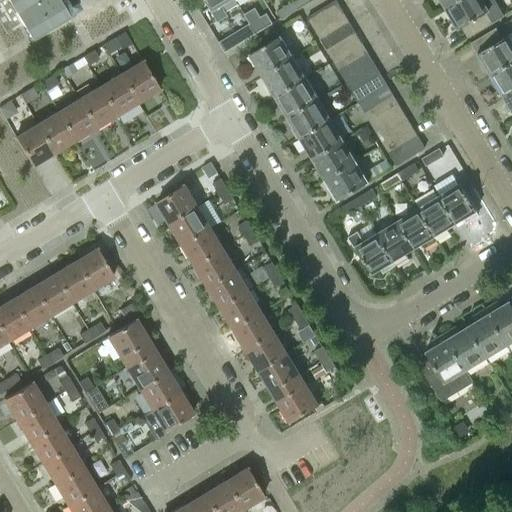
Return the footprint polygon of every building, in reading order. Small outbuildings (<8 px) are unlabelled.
[(0,0),(0,24),(6,34),(22,25),(29,37),(71,12),(70,11),(78,6),(74,0),(70,0),(66,3),(64,1),(59,4),(56,0),(0,0)] [(230,0),(206,0),(208,3),(207,4),(217,21),(227,15),(221,6),(230,0)] [(297,9),(312,0),(296,0),(293,2),(297,9)] [(321,24),(342,11),(336,0),(315,13),(321,24)] [(439,0),(444,8),(458,0),(439,0)] [(494,0),(458,0),(444,8),(457,30),(461,27),(468,38),(504,16),(494,0)] [(297,9),(293,2),(277,12),(281,19),(297,9)] [(321,24),(314,29),(320,39),(349,22),(342,11),(321,24)] [(321,24),(315,13),(307,18),(314,29),(321,24)] [(266,14),(250,25),(256,34),(272,23),(266,14)] [(349,22),(320,39),(326,49),(334,45),(355,32),(349,22)] [(250,25),(244,28),(250,37),(256,34),(250,25)] [(496,29),(471,43),(477,54),(490,75),(511,61),(511,33),(509,36),(508,35),(502,39),(496,29)] [(361,43),(355,32),(334,45),(340,55),(361,43)] [(238,44),(232,35),(219,43),(225,52),(238,44)] [(262,76),(294,57),(281,36),(249,55),(262,76)] [(115,38),(104,44),(108,51),(119,45),(115,38)] [(367,53),(361,43),(340,55),(346,66),(367,53)] [(333,60),(340,55),(334,45),(326,49),(333,60)] [(93,51),(82,57),(87,64),(97,58),(93,51)] [(374,64),(367,53),(346,66),(339,70),(345,81),(374,64)] [(339,70),(346,66),(340,55),(333,60),(339,70)] [(294,57),(262,76),(275,97),(306,78),(294,57)] [(120,74),(137,102),(159,89),(141,61),(120,74)] [(511,61),(490,75),(502,96),(511,90),(511,61)] [(71,64),(61,70),(65,77),(76,71),(71,64)] [(359,87),(380,74),(374,64),(345,81),(351,91),(359,87)] [(137,102),(120,74),(99,86),(116,115),(137,102)] [(365,97),(386,85),(380,74),(359,87),(365,97)] [(58,83),(52,75),(40,82),(45,91),(58,83)] [(306,78),(275,97),(287,118),(319,99),(306,78)] [(372,108),(393,95),(386,85),(365,97),(372,108)] [(116,115),(99,86),(78,99),(95,127),(116,115)] [(37,96),(32,87),(20,94),(25,103),(37,96)] [(359,87),(351,91),(358,102),(365,97),(359,87)] [(511,90),(502,96),(511,112),(511,90)] [(372,108),(364,112),(370,123),(399,106),(393,95),(372,108)] [(365,97),(358,102),(364,112),(372,108),(365,97)] [(95,127),(78,99),(57,112),(74,140),(95,127)] [(319,99),(287,118),(300,139),(331,120),(319,99)] [(9,102),(0,107),(0,108),(5,118),(12,114),(14,109),(9,102)] [(384,129),(405,116),(399,106),(370,123),(377,133),(384,129)] [(36,124),(53,153),(74,140),(57,112),(36,124)] [(391,139),(411,126),(405,116),(384,129),(391,139)] [(331,120),(300,139),(312,159),(344,140),(331,120)] [(53,153),(36,124),(14,137),(32,166),(53,153)] [(397,149),(418,137),(411,126),(391,139),(397,149)] [(384,129),(377,133),(383,144),(391,139),(384,129)] [(397,149),(389,154),(396,165),(425,148),(418,137),(397,149)] [(391,139),(383,144),(389,154),(397,149),(391,139)] [(312,159),(324,180),(356,161),(344,140),(312,159)] [(439,149),(422,159),(426,166),(443,155),(439,149)] [(356,161),(324,180),(337,201),(369,182),(356,161)] [(397,174),(401,181),(418,171),(414,164),(397,174)] [(384,191),(401,181),(397,174),(380,184),(384,191)] [(212,183),(218,194),(227,188),(221,178),(212,183)] [(460,183),(438,196),(455,224),(465,218),(467,222),(478,215),(476,212),(477,211),(460,183)] [(170,223),(198,206),(185,185),(157,202),(170,223)] [(227,188),(218,194),(225,204),(233,199),(227,188)] [(372,189),(355,199),(359,206),(376,196),(372,189)] [(447,229),(455,224),(438,196),(418,208),(437,240),(449,232),(447,229)] [(343,216),(359,206),(355,199),(339,209),(343,216)] [(198,206),(170,223),(182,245),(211,227),(198,206)] [(424,247),(437,240),(418,208),(397,221),(414,249),(422,244),(424,247)] [(238,225),(244,236),(252,231),(246,220),(238,225)] [(406,254),(414,249),(397,221),(376,234),(395,265),(408,258),(406,254)] [(211,227),(182,245),(195,265),(223,248),(211,227)] [(252,231),(244,236),(250,246),(259,241),(252,231)] [(395,265),(376,234),(364,241),(358,232),(348,238),(358,255),(360,254),(372,275),(381,269),(383,273),(395,265)] [(74,261),(91,289),(112,276),(95,248),(74,261)] [(208,286),(236,269),(223,248),(195,265),(208,286)] [(74,261),(53,274),(70,302),(91,289),(74,261)] [(263,267),(269,278),(278,272),(272,262),(263,267)] [(220,307),(249,290),(236,269),(208,286),(220,307)] [(278,272),(269,278),(275,288),(284,283),(278,272)] [(32,286),(49,315),(70,302),(53,274),(32,286)] [(11,299),(28,327),(49,315),(32,286),(11,299)] [(233,328),(261,311),(249,290),(220,307),(233,328)] [(0,305),(0,328),(7,340),(28,327),(11,299),(0,305)] [(485,308),(507,345),(511,342),(511,305),(509,301),(497,308),(494,303),(485,308)] [(119,310),(124,318),(134,312),(129,304),(119,310)] [(289,309),(295,320),(303,315),(297,304),(289,309)] [(487,358),(507,345),(485,308),(476,314),(479,319),(467,326),(487,358)] [(233,328),(246,349),(274,332),(261,311),(233,328)] [(310,325),(303,315),(295,320),(301,330),(310,325)] [(106,336),(125,367),(153,350),(135,319),(106,336)] [(99,322),(89,328),(94,337),(104,331),(99,322)] [(466,371),(466,370),(487,358),(467,326),(455,333),(452,328),(443,333),(466,371)] [(94,337),(89,328),(78,335),(84,343),(94,337)] [(259,370),(287,353),(274,332),(246,349),(259,370)] [(473,381),(466,370),(466,371),(443,333),(435,339),(438,344),(425,351),(429,358),(419,364),(441,400),(473,381)] [(314,337),(308,341),(311,346),(317,342),(314,337)] [(314,351),(320,362),(329,356),(322,346),(314,351)] [(57,348),(46,354),(52,363),(62,356),(57,348)] [(166,371),(153,350),(125,367),(138,388),(166,371)] [(271,391),(299,374),(287,353),(259,370),(271,391)] [(52,363),(46,354),(36,360),(41,369),(52,363)] [(335,367),(329,356),(320,362),(326,372),(335,367)] [(321,365),(312,371),(317,377),(325,372),(321,365)] [(179,392),(166,371),(138,388),(150,409),(179,392)] [(15,373),(5,379),(10,388),(20,382),(15,373)] [(299,374),(271,391),(290,422),(318,405),(299,374)] [(58,381),(64,391),(72,386),(66,376),(58,381)] [(77,382),(84,393),(92,387),(86,377),(77,382)] [(0,393),(10,388),(5,379),(0,382),(0,393)] [(16,421),(44,404),(31,382),(3,399),(16,421)] [(79,396),(72,386),(64,391),(70,402),(79,396)] [(98,398),(92,387),(84,393),(90,403),(98,398)] [(179,392),(150,409),(164,431),(192,414),(179,392)] [(44,404),(16,421),(28,442),(57,425),(44,404)] [(489,414),(483,417),(490,427),(495,424),(489,414)] [(83,423),(89,433),(98,428),(91,418),(83,423)] [(103,424),(109,435),(118,429),(111,419),(103,424)] [(57,425),(28,442),(41,463),(69,446),(57,425)] [(104,438),(98,428),(89,433),(95,443),(104,438)] [(124,440),(118,429),(109,435),(115,445),(124,440)] [(69,446),(41,463),(54,484),(82,467),(69,446)] [(108,465),(115,475),(123,470),(117,460),(108,465)] [(95,488),(82,467),(54,484),(66,505),(95,488)] [(224,481),(241,509),(262,496),(245,468),(224,481)] [(129,480),(123,470),(115,475),(121,485),(129,480)] [(203,494),(213,511),(235,511),(241,509),(224,481),(203,494)] [(70,511),(101,511),(107,509),(95,488),(66,505),(70,511)] [(182,506),(185,511),(213,511),(203,494),(182,506)] [(134,507),(137,511),(148,511),(149,511),(143,502),(134,507)]
